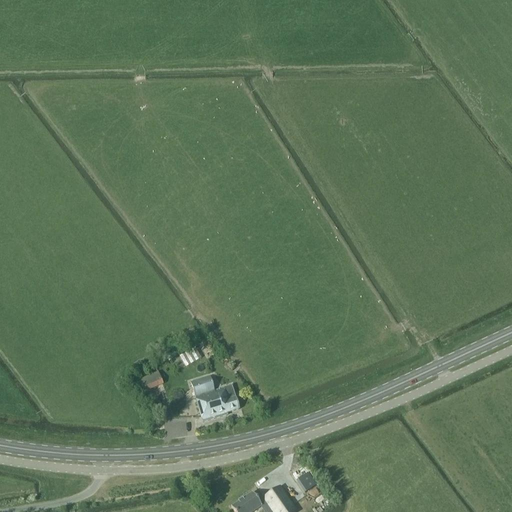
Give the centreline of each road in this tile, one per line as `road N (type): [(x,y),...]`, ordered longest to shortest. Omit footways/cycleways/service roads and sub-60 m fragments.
road 1 (primary): [(102,455),(182,450),(286,428),(511,331)]
road 2 (unclassified): [(101,470),(194,465),(266,448),(511,349)]
